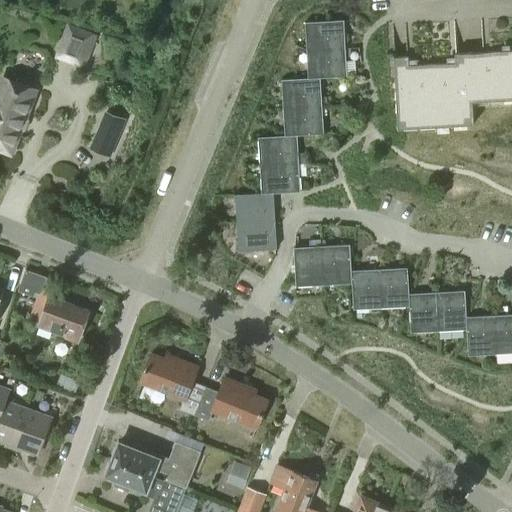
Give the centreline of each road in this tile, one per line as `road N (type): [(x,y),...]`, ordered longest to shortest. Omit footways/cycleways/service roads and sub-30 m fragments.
road 1 (residential): [(511,261),(403,239),(363,218),(296,214),(284,258),(240,330)]
road 2 (residential): [(498,511),(275,347),(240,330)]
road 3 (residential): [(140,280),(252,0)]
road 4 (residential): [(54,511),(140,280)]
road 5 (residential): [(140,280),(0,224)]
